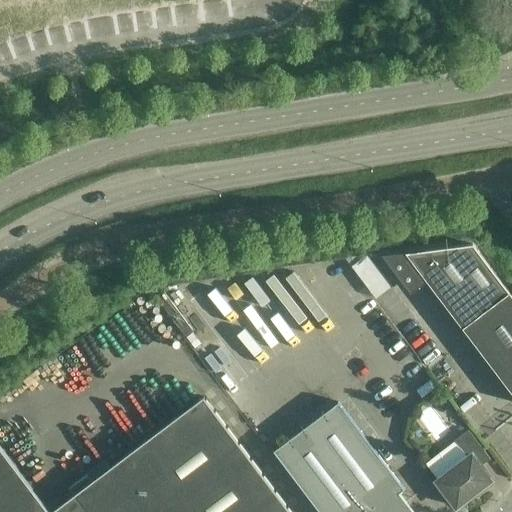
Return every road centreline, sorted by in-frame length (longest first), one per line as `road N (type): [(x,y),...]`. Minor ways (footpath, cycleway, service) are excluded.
road 1 (tertiary): [(0,255),(94,206),(174,183),(511,125)]
road 2 (tertiary): [(511,80),(150,140),(42,174),(0,199)]
road 3 (residential): [(0,62),(129,27),(270,10),(282,0)]
